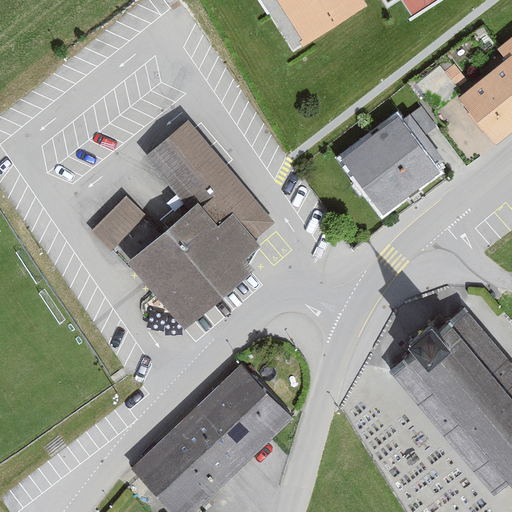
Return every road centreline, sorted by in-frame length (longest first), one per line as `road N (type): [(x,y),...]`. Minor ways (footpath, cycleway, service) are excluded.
road 1 (unclassified): [(77,511),(257,311),(301,294),(359,305)]
road 2 (unclassified): [(359,305),(290,511)]
road 3 (unclassified): [(359,305),(394,257),(511,152)]
